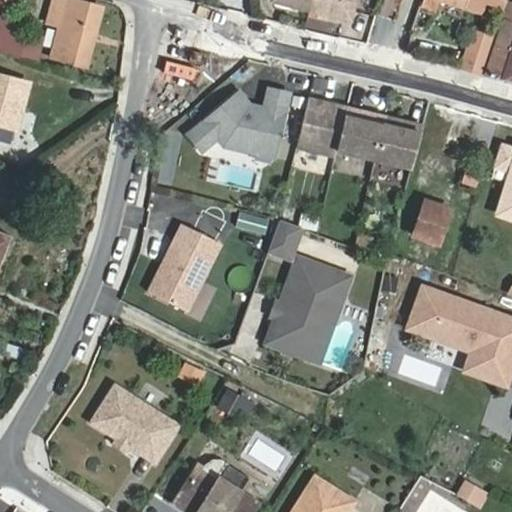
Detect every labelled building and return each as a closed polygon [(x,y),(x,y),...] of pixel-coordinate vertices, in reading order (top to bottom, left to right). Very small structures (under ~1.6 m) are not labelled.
[(69,0),(54,0),(48,23),(60,26),(52,57),(86,67),(101,9),(69,0)] [(273,0),(275,3),(350,20),(354,0),(273,0)] [(466,0),(465,5),(483,11),(487,2),(503,10),(506,0),(466,0)] [(32,34),(34,24),(0,17),(0,49),(37,58),(43,37),(32,34)] [(511,82),(511,22),(505,20),(485,76),(511,82)] [(473,32),(463,69),(481,74),(493,39),(473,32)] [(0,76),(0,139),(9,142),(13,128),(18,129),(29,85),(0,76)] [(239,94),(189,135),(201,151),(217,138),(223,146),(252,153),(260,148),(262,137),(277,140),(288,94),(268,90),(264,109),(258,108),(254,111),(247,109),(248,105),(239,94)] [(349,109),(308,99),(296,151),(336,161),(337,155),(349,109)] [(378,165),(389,119),(349,109),(337,155),(378,165)] [(414,174),(425,128),(389,119),(378,165),(414,174)] [(260,148),(252,153),(274,158),(277,140),(262,137),(260,148)] [(511,147),(502,145),(495,168),(511,174),(498,214),(511,218),(511,147)] [(413,239),(447,250),(464,199),(454,195),(450,209),(427,201),(413,239)] [(236,228),(265,235),(269,221),(240,214),(236,228)] [(280,221),(269,251),(290,259),(302,228),(280,221)] [(151,294),(184,310),(219,243),(181,223),(161,261),(166,264),(151,294)] [(0,232),(0,263),(11,237),(0,232)] [(376,255),(381,241),(359,233),(355,247),(376,255)] [(410,250),(443,261),(447,250),(413,239),(410,250)] [(298,259),(266,344),(312,361),(323,333),(312,328),(319,309),(337,315),(350,278),(298,259)] [(511,339),(511,318),(422,286),(407,328),(471,352),(490,359),(483,378),(507,386),(511,371),(511,344),(510,344),(511,339)] [(312,361),(319,364),(337,315),(319,309),(312,328),(323,333),(312,361)] [(490,359),(471,352),(464,371),(483,378),(490,359)] [(183,361),(176,378),(197,387),(205,371),(183,361)] [(155,462),(178,425),(114,385),(91,422),(117,439),(125,444),(129,446),(155,462)] [(248,399),(231,390),(221,408),(239,417),(248,399)] [(125,444),(117,439),(115,443),(126,450),(129,446),(125,444)] [(203,469),(221,480),(230,465),(221,462),(211,463),(203,469)] [(230,465),(221,480),(235,489),(240,493),(249,478),(230,465)] [(251,511),(257,503),(240,493),(235,489),(221,480),(203,469),(198,466),(175,503),(189,511),(251,511)] [(348,511),(354,502),(315,478),(293,511),(348,511)] [(484,490),(467,481),(459,494),(477,504),(484,490)] [(481,506),(489,492),(484,490),(477,504),(481,506)]
